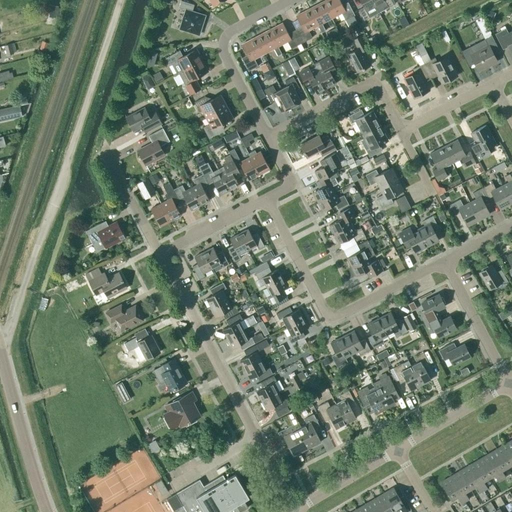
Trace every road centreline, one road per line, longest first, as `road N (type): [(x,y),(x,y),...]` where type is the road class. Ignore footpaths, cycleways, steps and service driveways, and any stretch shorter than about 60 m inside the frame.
road 1 (unclassified): [(0,356),(121,0)]
road 2 (residential): [(293,510),(158,253)]
road 3 (residential): [(444,260),(329,319),(266,198)]
road 4 (residential): [(267,136),(223,41),(292,0)]
road 5 (residential): [(400,131),(374,81),(267,136)]
road 6 (tertiary): [(46,511),(0,357)]
road 7 (residential): [(508,383),(444,260)]
road 8 (unclassified): [(397,450),(508,383)]
road 9 (residential): [(266,198),(158,253)]
road 10 (unclassified): [(293,510),(397,450)]
